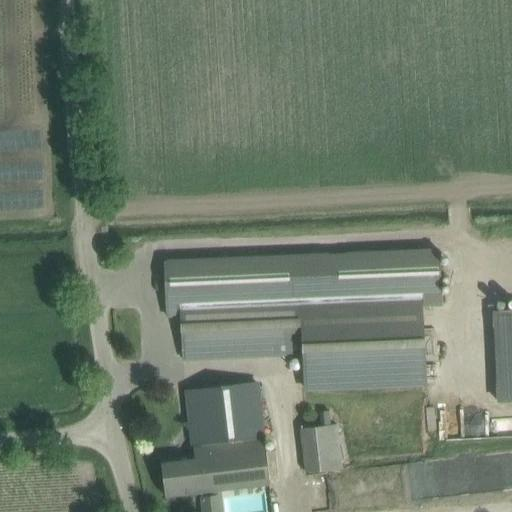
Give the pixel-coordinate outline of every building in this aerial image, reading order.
[(439,250),(180,265),(164,266),(167,318),(182,317),(185,360),(205,359),(303,353),(305,392),(428,387),(427,346),(424,307),(442,306),(439,250)] [(511,309),(493,311),(497,403),(511,402),(511,309)] [(258,382),(207,388),(187,391),(195,455),(162,459),(166,497),(270,484),(258,382)] [(337,425),(301,429),(306,473),(342,469),(337,425)] [(221,511),(222,493),(199,493),(198,511),(221,511)]
